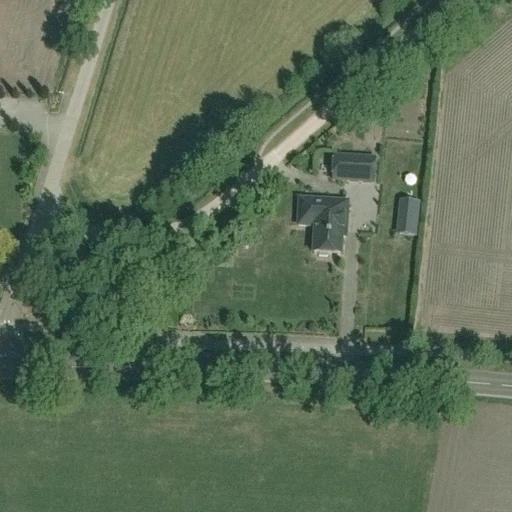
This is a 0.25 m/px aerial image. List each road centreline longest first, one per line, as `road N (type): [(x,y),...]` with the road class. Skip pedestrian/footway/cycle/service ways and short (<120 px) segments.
road 1 (secondary): [(0,368),(511,387)]
road 2 (track): [(259,168),(456,0)]
road 3 (unclassified): [(39,218),(128,238),(164,235),(199,218),(259,168)]
road 4 (unclassified): [(39,218),(107,0)]
road 5 (unclassified): [(0,342),(39,218)]
